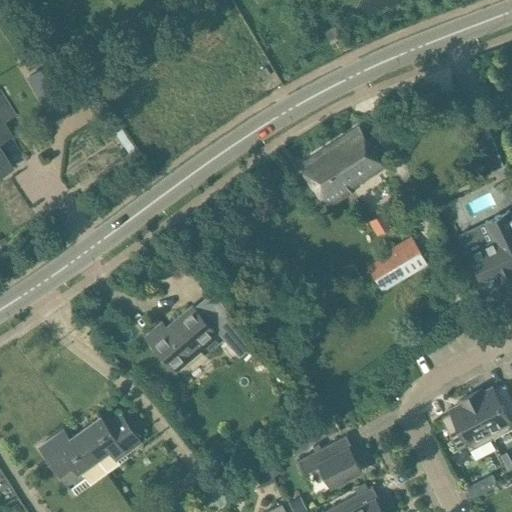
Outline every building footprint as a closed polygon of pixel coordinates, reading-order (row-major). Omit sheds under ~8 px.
[(336,25),(325,31),(335,51),(346,45),(336,25)] [(31,76),(28,78),(43,101),(71,84),(61,68),(56,60),(31,76)] [(0,175),(14,167),(0,145),(0,144),(14,136),(5,123),(17,116),(0,89),(0,88),(0,175)] [(350,190),(386,168),(360,127),(301,164),(328,207),(352,192),(350,190)] [(490,173),(505,167),(494,138),(479,143),(490,173)] [(385,209),(368,219),(377,235),(394,225),(385,209)] [(511,214),(511,212),(487,223),(495,241),(469,253),(486,289),(503,281),(504,282),(511,278),(511,214)] [(392,267),(376,277),(385,291),(429,265),(412,236),(384,252),(392,267)] [(163,324),(148,337),(175,369),(200,347),(206,355),(223,341),(217,334),(218,333),(239,357),(254,344),(233,319),(218,301),(212,294),(196,309),(169,331),(163,324)] [(482,390),(471,396),(493,440),(510,431),(511,424),(511,397),(506,386),(495,391),(494,388),(484,393),(482,390)] [(453,413),(442,419),(459,451),(469,445),(477,448),(493,440),(471,396),(459,402),(461,405),(451,410),(453,413)] [(108,425),(103,417),(81,433),(99,458),(112,450),(118,458),(141,441),(123,415),(108,425)] [(81,433),(71,440),(65,431),(42,448),(70,488),(84,478),(80,472),(99,458),(81,433)] [(347,435),(298,460),(305,474),(321,466),(332,488),(363,472),(351,448),(353,447),(347,435)] [(269,466),(274,477),(283,472),(278,461),(269,466)] [(266,469),(255,475),(260,484),(271,478),(266,469)] [(493,474),(484,478),(490,489),(499,484),(493,474)] [(201,511),(202,511),(212,506),(215,510),(225,502),(224,489),(217,480),(200,492),(205,499),(197,505),(201,511)] [(383,511),(378,500),(380,499),(373,486),(324,511),(383,511)] [(294,511),(305,511),(308,511),(300,496),(289,501),(294,511)] [(172,511),(165,502),(151,511),(172,511)] [(12,506),(11,510),(11,511),(23,511),(24,510),(21,505),(16,503),(12,506)]
